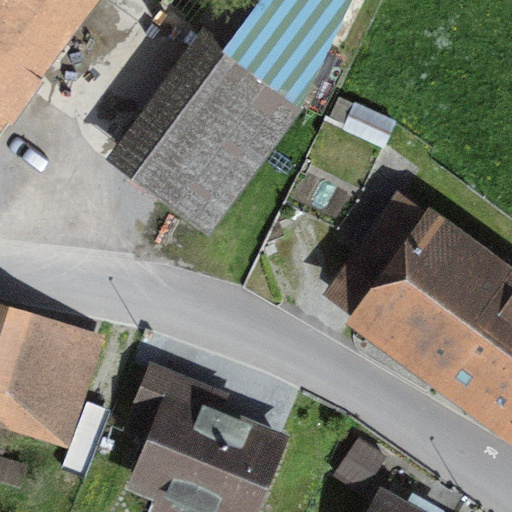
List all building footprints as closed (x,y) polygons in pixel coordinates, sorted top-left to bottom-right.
[(0,0),(0,89),(65,0),(0,0)] [(342,0),(260,0),(137,168),(209,223),(299,104),(342,0)] [(511,296),(395,213),(345,282),(511,402),(511,296)] [(77,333),(0,308),(0,427),(43,441),(77,333)] [(129,420),(159,431),(139,484),(198,506),(196,511),(250,511),(279,437),(231,420),(184,402),(191,384),(162,373),(148,368),(129,420)] [(414,511),(388,496),(378,511),(414,511)]
